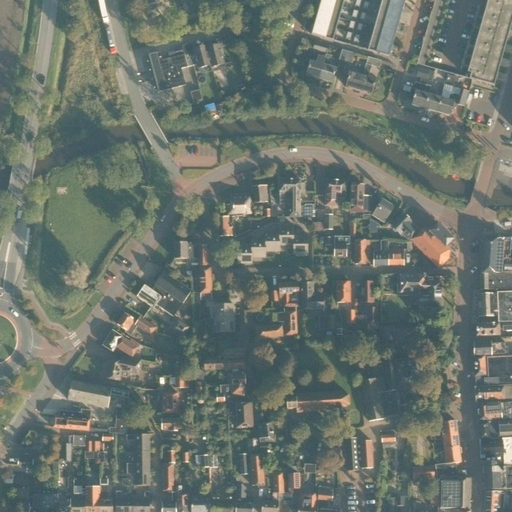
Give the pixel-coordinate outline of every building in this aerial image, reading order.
[(401,12),(404,1),(400,0),(381,0),(380,6),(401,12)] [(511,0),(491,0),(469,79),(494,86),(511,20),(511,0)] [(318,12),(339,18),(342,7),(321,1),(318,12)] [(398,23),(401,12),(380,6),(377,17),(398,23)] [(339,18),(318,12),(314,23),(336,30),(339,18)] [(377,17),(374,28),(395,34),(398,23),(377,17)] [(322,38),(333,41),(336,30),(314,23),(311,35),(321,38),(322,38)] [(392,45),(395,34),(374,28),(371,40),(392,45)] [(212,46),(207,47),(207,50),(211,63),(211,65),(212,67),(224,64),(225,64),(224,60),(219,45),(222,44),(223,47),(236,43),(234,36),(229,38),(228,34),(220,37),(220,39),(211,41),(212,46)] [(392,45),(371,40),(368,51),(379,54),(389,57),(392,46),(392,45)] [(328,46),(315,42),(313,49),(326,53),(328,46)] [(191,44),(182,47),(184,54),(184,56),(187,67),(197,65),(198,68),(211,65),(211,63),(207,50),(207,47),(206,45),(193,49),(191,44)] [(182,47),(174,50),(176,56),(183,54),(182,47)] [(339,61),(345,63),(348,52),(342,50),(339,61)] [(159,51),(147,55),(158,93),(186,85),(181,69),(187,67),(184,56),(184,54),(183,54),(176,56),(162,60),(159,51)] [(354,53),(348,52),(345,63),(351,64),(354,53)] [(325,58),(319,79),(332,83),(336,68),(328,66),(331,56),(326,54),(324,58),(325,58)] [(325,58),(324,58),(318,56),(316,63),(310,61),(309,66),(303,64),(300,73),(306,75),(319,79),(325,58)] [(363,74),(358,90),(371,94),(375,80),(368,77),(371,66),(379,68),(381,61),(368,57),(366,64),(363,74)] [(432,81),(435,72),(419,67),(416,76),(421,78),(432,81)] [(347,80),(346,86),(358,90),(363,74),(358,72),(358,74),(357,74),(349,72),(347,80)] [(448,75),(446,82),(456,84),(458,78),(448,75)] [(413,102),(412,105),(425,109),(429,95),(429,92),(432,81),(421,78),(420,83),(415,82),(413,90),(416,90),(413,101),(413,102)] [(444,85),(443,91),(437,112),(450,116),(452,109),(452,108),(454,109),(456,107),(457,103),(465,106),(469,92),(461,90),(444,85)] [(202,100),(199,90),(190,92),(193,102),(202,100)] [(443,91),(438,90),(436,97),(429,95),(425,109),(437,112),(443,91)] [(292,196),(292,180),(279,180),(279,205),(288,205),(288,217),(298,217),(298,212),(297,212),(297,207),(291,207),(291,196),(292,196)] [(291,196),(291,207),(297,207),(297,212),(298,212),(298,217),(300,217),(305,217),(312,217),(313,216),(313,205),(312,205),(305,205),(305,207),(299,207),(299,193),(305,193),(305,184),(300,184),(300,180),(292,180),(292,196),(291,196)] [(345,181),(325,180),(325,191),(325,206),(336,206),(337,198),(345,198),(345,192),(345,181)] [(350,184),(350,210),(350,212),(354,212),(360,212),(370,212),(371,196),(363,196),(363,184),(350,184)] [(268,196),(267,185),(252,187),(254,203),(265,202),(264,196),(268,196)] [(250,215),(249,195),(230,196),(231,205),(226,205),(227,217),(217,217),(217,237),(232,236),(231,216),(250,215)] [(393,207),(382,200),(372,215),(384,223),(393,207)] [(409,241),(410,240),(419,231),(409,222),(410,221),(403,215),(391,227),(400,235),(401,234),(409,241)] [(419,231),(410,240),(438,268),(448,258),(448,250),(445,247),(453,239),(437,223),(429,231),(427,228),(419,230),(419,231)] [(324,234),(324,224),(313,224),(313,237),(324,236),(324,234)] [(279,245),(293,245),(293,236),(293,225),(286,225),(286,227),(279,227),(279,231),(279,232),(279,245)] [(279,232),(279,231),(272,231),(272,233),(265,233),(265,237),(265,251),(279,251),(279,245),(279,232)] [(300,236),(293,236),(293,245),(293,254),(307,254),(307,234),(300,234),(300,236)] [(251,239),(251,243),(251,258),(265,257),(265,251),(265,237),(258,237),(258,239),(251,239)] [(482,273),(504,272),(511,272),(511,258),(510,258),(511,237),(484,239),(482,273)] [(346,241),(334,241),(334,257),(346,257),(346,241)] [(355,264),(362,264),(366,264),(369,264),(369,241),(354,241),(355,264)] [(191,266),(199,266),(209,266),(208,249),(206,249),(206,245),(198,246),(191,246),(191,243),(186,242),(174,243),(174,259),(187,259),(198,259),(198,263),(191,264),(191,266)] [(251,264),(251,258),(251,243),(244,243),(244,245),(237,245),(237,264),(251,264)] [(388,265),(388,250),(387,247),(380,247),(380,251),(373,252),(373,266),(388,265)] [(404,250),(388,250),(388,265),(403,265),(404,250)] [(211,300),(210,268),(199,268),(200,300),(211,300)] [(156,285),(182,304),(191,291),(163,272),(155,284),(156,285)] [(511,272),(504,272),(482,273),(480,273),(480,290),(511,289),(511,272)] [(424,274),(400,274),(400,293),(418,293),(418,308),(440,308),(440,282),(424,282),(424,274)] [(350,302),(349,282),(336,282),(337,303),(350,302)] [(373,302),(373,282),(360,282),(360,292),(359,293),(359,296),(360,297),(361,303),(368,303),(368,323),(377,323),(377,302),(373,302)] [(284,308),(296,308),(295,307),(298,307),(298,302),(299,302),(298,295),(298,283),(279,284),(279,298),(283,298),(283,308),(284,308)] [(313,296),(313,283),(300,283),(301,310),(323,309),(323,296),(313,296)] [(182,304),(156,285),(152,290),(144,285),(136,297),(153,308),(156,305),(173,317),(182,304)] [(511,289),(506,290),(506,292),(496,293),(497,294),(476,294),(477,317),(498,316),(498,323),(511,321),(511,289)] [(215,319),(233,318),(233,304),(213,305),(213,311),(215,311),(215,319)] [(296,311),(296,308),(284,308),(284,313),(278,313),(279,322),(284,322),(284,325),(256,328),(257,339),(297,335),(296,311)] [(137,322),(124,313),(117,324),(125,330),(124,332),(130,336),(136,326),(151,336),(156,328),(140,317),(137,322)] [(335,330),(334,316),(326,316),(326,330),(335,330)] [(233,318),(215,319),(213,319),(214,325),(215,325),(216,333),(234,332),(233,318)] [(189,327),(178,320),(172,329),(182,336),(189,327)] [(511,321),(498,323),(476,323),(476,324),(477,336),(499,335),(499,329),(509,329),(509,328),(511,328),(511,321)] [(394,341),(393,326),(378,327),(379,342),(394,341)] [(130,342),(112,331),(103,345),(112,351),(115,347),(132,357),(139,345),(131,340),(130,342)] [(229,349),(229,342),(221,342),(221,345),(214,346),(215,350),(228,349),(228,360),(204,361),(205,370),(244,369),(244,348),(229,349)] [(474,356),(505,354),(505,343),(491,343),(491,342),(474,342),(474,356)] [(483,376),(484,387),(504,386),(511,385),(511,354),(505,355),(505,354),(474,356),(473,356),(474,376),(483,376)] [(109,360),(105,378),(119,380),(120,376),(126,377),(127,372),(138,374),(141,360),(121,356),(119,362),(109,360)] [(395,360),(398,390),(400,390),(399,386),(417,384),(414,358),(395,360)] [(398,390),(395,360),(395,359),(381,360),(381,366),(383,378),(361,381),(369,421),(401,416),(401,414),(400,406),(398,390)] [(364,374),(362,363),(355,365),(357,376),(364,374)] [(227,373),(228,385),(245,384),(244,375),(242,375),(242,372),(227,373)] [(188,388),(188,376),(184,376),(175,376),(176,388),(188,388)] [(72,380),(68,400),(107,408),(109,397),(127,400),(128,392),(111,388),(72,380)] [(245,384),(228,385),(228,396),(243,396),(243,393),(245,393),(245,384)] [(511,386),(504,386),(484,387),(474,388),(475,402),(488,401),(488,400),(505,399),(511,398),(511,386)] [(178,413),(178,392),(162,393),(162,413),(178,413)] [(286,399),(287,409),(296,409),(296,412),(296,413),(297,413),(297,412),(300,412),(302,412),(302,413),(303,412),(302,412),(321,411),(321,410),(330,410),(331,410),(340,409),(340,410),(341,409),(348,405),(349,405),(349,404),(348,395),(340,392),(295,394),(295,398),(286,399)] [(500,402),(476,404),(477,422),(501,420),(511,418),(511,410),(511,401),(500,402)] [(252,427),(251,402),(235,402),(235,410),(227,410),(228,416),(233,416),(233,412),(235,412),(236,428),(252,427)] [(114,422),(113,434),(126,435),(128,409),(117,408),(115,422),(114,422)] [(88,431),(90,411),(81,410),(81,413),(58,412),(58,416),(54,416),(53,428),(88,431)] [(184,428),(183,418),(162,419),(162,429),(170,429),(170,431),(177,431),(177,429),(184,428)] [(442,437),(457,435),(455,421),(440,422),(440,423),(433,424),(434,440),(442,439),(442,437)] [(478,440),(479,440),(511,437),(511,421),(498,422),(490,423),(490,422),(489,422),(476,424),(478,440)] [(273,441),(271,424),(262,424),(262,425),(257,425),(259,442),(273,441)] [(135,452),(149,452),(149,434),(135,434),(135,435),(126,435),(126,440),(134,440),(135,452)] [(85,436),(73,435),(73,445),(85,445),(85,436)] [(394,435),(381,435),(382,443),(382,447),(393,447),(393,442),(394,442),(394,435)] [(442,437),(444,450),(459,448),(457,435),(442,437)] [(511,437),(479,440),(480,458),(487,458),(495,457),(503,456),(503,464),(503,466),(510,466),(511,466),(511,437)] [(356,441),(356,438),(345,439),(347,472),(358,471),(358,469),(373,468),(371,440),(356,441)] [(259,450),(258,439),(247,440),(249,451),(259,450)] [(100,442),(85,442),(85,452),(100,452),(100,442)] [(71,444),(61,444),(61,461),(71,461),(71,444)] [(444,450),(445,464),(435,465),(436,479),(445,478),(444,471),(456,470),(455,463),(460,462),(459,448),(444,450)] [(174,463),(174,451),(168,452),(168,460),(163,460),(163,464),(163,491),(173,491),(173,463),(174,463)] [(126,464),(127,469),(149,469),(149,452),(135,452),(135,464),(126,464)] [(249,474),(247,454),(238,455),(240,475),(249,474)] [(200,456),(200,457),(195,457),(196,465),(200,464),(201,468),(209,467),(208,455),(200,456)] [(266,478),(263,478),(261,455),(250,455),(252,486),(258,486),(258,489),(266,489),(266,478)] [(511,466),(510,466),(503,466),(500,467),(499,461),(482,462),(483,490),(501,489),(511,488),(511,466)] [(430,506),(438,506),(436,479),(434,479),(433,466),(412,467),(413,480),(431,479),(431,483),(430,506)] [(218,468),(209,469),(210,482),(219,482),(218,468)] [(288,494),(292,494),(293,489),(300,489),(300,474),(294,474),(294,468),(288,468),(288,489),(288,494)] [(149,469),(127,469),(127,474),(135,474),(135,486),(149,486),(149,469)] [(291,511),(292,494),(288,494),(283,493),(283,473),(273,473),(274,493),(272,493),(272,502),(279,502),(277,511),(291,511)] [(451,510),(470,511),(469,511),(469,497),(450,496),(451,480),(448,480),(448,477),(445,478),(436,479),(438,506),(438,510),(444,510),(451,510)] [(450,496),(469,497),(469,479),(455,479),(454,480),(451,480),(450,496)] [(235,502),(235,511),(252,511),(253,503),(245,502),(246,488),(242,484),(233,484),(233,492),(236,492),(235,502)] [(100,496),(99,511),(112,511),(112,498),(108,498),(106,498),(106,496),(106,495),(107,495),(107,492),(109,492),(108,485),(107,485),(100,485),(100,487),(100,496)] [(175,502),(175,511),(188,511),(189,494),(182,494),(182,486),(175,486),(175,493),(175,502)] [(319,486),(318,491),(317,500),(318,500),(317,507),(316,511),(340,511),(340,510),(327,509),(327,506),(325,506),(325,501),(332,501),(332,493),(333,488),(319,486)] [(85,496),(85,511),(99,511),(100,496),(100,487),(85,487),(85,493),(85,496)] [(27,494),(27,499),(29,499),(28,511),(40,511),(41,500),(42,500),(42,491),(30,492),(30,494),(27,494)] [(57,491),(42,491),(42,500),(41,500),(40,511),(56,511),(57,511),(57,491)] [(70,511),(70,500),(68,500),(69,495),(66,495),(66,493),(60,493),(60,495),(57,495),(57,491),(57,511),(70,511)] [(132,511),(133,500),(121,500),(121,491),(116,491),(116,500),(115,500),(115,511),(132,511)] [(483,511),(502,511),(503,509),(501,509),(502,500),(502,491),(485,491),(483,511)] [(144,500),(133,500),(132,511),(149,511),(150,500),(149,500),(149,492),(144,492),(144,500)] [(315,511),(316,493),(299,492),(297,511),(315,511)] [(175,511),(175,502),(175,493),(168,493),(168,502),(162,502),(161,511),(175,511)] [(210,497),(210,511),(231,511),(232,503),(230,503),(229,495),(210,495),(210,497)] [(70,511),(69,511),(85,511),(85,496),(71,496),(70,496),(70,500),(70,511)] [(396,506),(396,511),(401,511),(403,511),(404,506),(404,496),(396,497),(396,498),(396,506)] [(210,511),(210,497),(191,497),(190,511),(210,511)] [(277,511),(279,502),(272,502),(262,501),(260,511),(277,511)]
